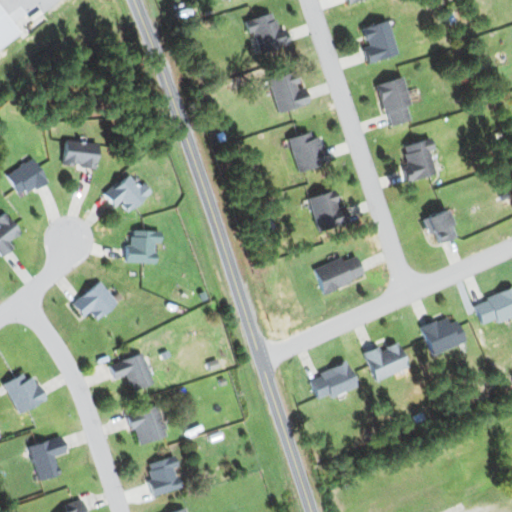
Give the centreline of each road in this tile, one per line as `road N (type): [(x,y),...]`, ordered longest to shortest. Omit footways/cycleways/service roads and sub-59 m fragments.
road 1 (tertiary): [(312,511),(135,0)]
road 2 (residential): [(310,0),(405,294)]
road 3 (residential): [(261,358),(511,247)]
road 4 (residential): [(120,511),(85,415),(24,299)]
